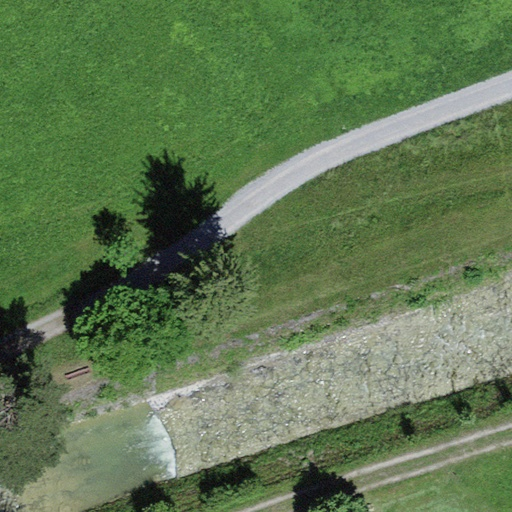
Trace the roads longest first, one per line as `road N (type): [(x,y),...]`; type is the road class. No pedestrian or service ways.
road 1 (track): [(0,362),(108,304),(285,182),(511,101)]
road 2 (track): [(282,511),(511,438)]
